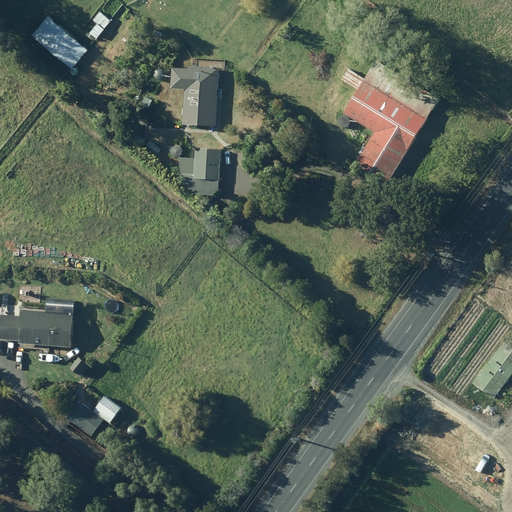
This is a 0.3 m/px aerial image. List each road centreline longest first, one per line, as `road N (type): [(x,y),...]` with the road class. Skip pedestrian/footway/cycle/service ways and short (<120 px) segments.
road 1 (primary): [(278,511),(511,189)]
road 2 (unknown): [(10,355),(9,379),(59,431),(176,511)]
road 3 (unknown): [(0,420),(107,511)]
